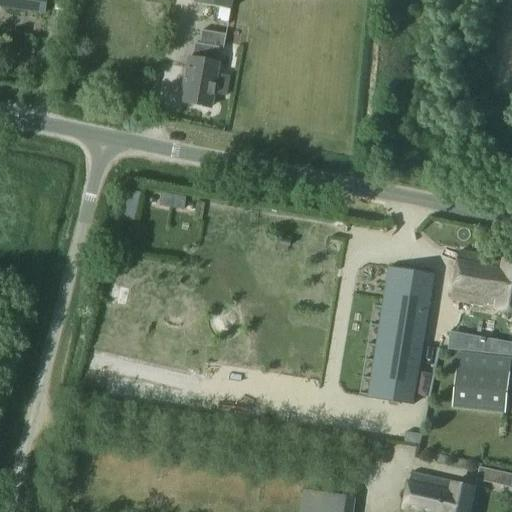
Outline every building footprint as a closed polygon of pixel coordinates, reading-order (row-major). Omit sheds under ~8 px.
[(46,0),(0,0),(0,9),(44,16),(46,0)] [(231,0),(194,0),(194,4),(229,11),(231,0)] [(179,101),(209,106),(217,61),(215,61),(218,46),(222,47),(225,33),(200,28),(198,42),(195,57),(187,56),(179,101)] [(511,261),(503,260),(460,252),(451,301),(497,309),(496,311),(511,313),(511,261)] [(389,267),(369,398),(414,405),(435,274),(389,267)] [(450,351),(511,357),(511,344),(452,333),(450,351)] [(510,373),(457,367),(453,409),(505,414),(510,373)] [(404,511),(470,511),(476,489),(451,484),(451,482),(413,474),(404,511)] [(349,511),(352,497),(303,490),(299,511),(349,511)]
